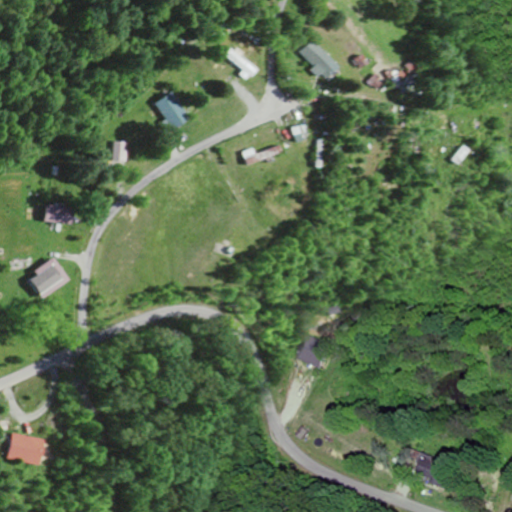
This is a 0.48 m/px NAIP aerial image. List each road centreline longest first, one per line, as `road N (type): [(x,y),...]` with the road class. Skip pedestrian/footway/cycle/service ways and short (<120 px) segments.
road 1 (residential): [(430,511),(342,480),(297,451),(248,341),(220,316),(156,314),(0,383)]
road 2 (residential): [(83,345),(89,268),(108,221),(164,171),(264,115),(284,0)]
road 3 (residential): [(65,354),(97,423),(105,511)]
